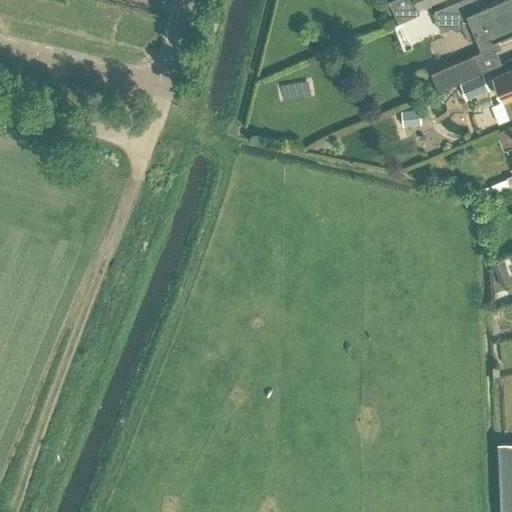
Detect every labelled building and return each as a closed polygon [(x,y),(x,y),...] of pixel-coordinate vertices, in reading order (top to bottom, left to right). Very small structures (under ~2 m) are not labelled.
[(417,8),(413,0),(389,0),(398,21),(420,12),(418,8),(417,8)] [(418,8),(436,0),(413,0),(417,8),(418,8)] [(511,0),(494,0),(484,4),(482,0),(458,0),(438,9),(445,27),(461,20),(469,38),(477,35),(483,49),(431,71),(438,89),(490,67),(484,51),(502,43),(499,35),(511,29),(511,0)] [(511,68),(494,76),(504,100),(508,98),(511,107),(511,68)] [(466,98),(488,88),(482,74),(460,83),(466,98)] [(501,284),(511,279),(511,278),(503,258),(492,262),(501,284)]
